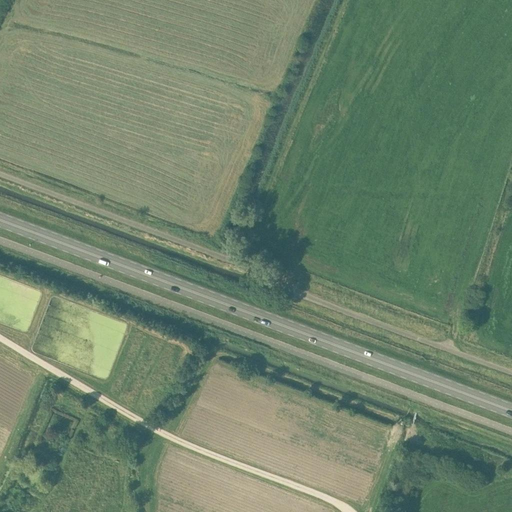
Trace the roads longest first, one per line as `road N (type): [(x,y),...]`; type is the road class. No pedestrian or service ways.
road 1 (unclassified): [(511,371),(0,174)]
road 2 (primary): [(511,411),(0,220)]
road 3 (track): [(0,336),(148,426),(360,511)]
road 4 (track): [(340,0),(236,262)]
